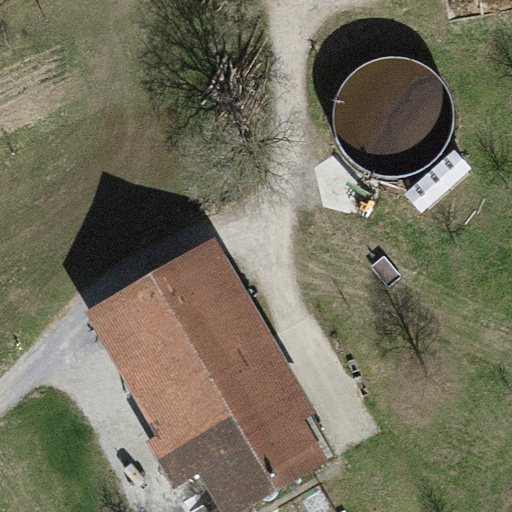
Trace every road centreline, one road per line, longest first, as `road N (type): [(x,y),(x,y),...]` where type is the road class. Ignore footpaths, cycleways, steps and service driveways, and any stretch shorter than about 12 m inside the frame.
road 1 (track): [(287,0),(284,193),(265,214),(118,280),(0,397)]
road 2 (track): [(265,214),(292,315),(358,441)]
